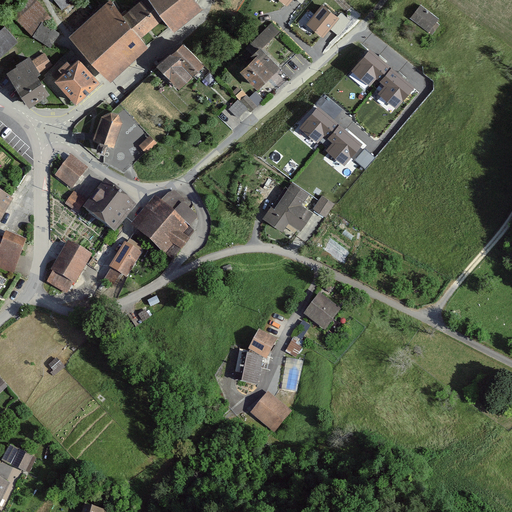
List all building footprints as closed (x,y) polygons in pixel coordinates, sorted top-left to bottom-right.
[(6,0),(3,4),(34,38),(57,47),(64,31),(48,25),(53,20),(35,0),(6,0)] [(51,0),(52,0),(61,12),(76,0),(51,0)] [(156,0),(145,0),(128,14),(147,37),(170,17),(156,0)] [(156,0),(170,17),(181,30),(209,8),(202,0),(156,0)] [(147,37),(128,14),(115,1),(75,37),(113,83),(152,48),(147,37)] [(324,36),(341,15),(324,1),(307,23),(324,36)] [(413,19),(430,32),(440,19),(423,6),(413,19)] [(332,27),(339,33),(350,20),(343,14),(332,27)] [(283,32),(273,22),(246,46),(256,57),(283,32)] [(0,60),(21,44),(8,27),(0,33),(0,60)] [(184,41),(157,66),(181,91),(207,67),(184,41)] [(353,69),(371,84),(378,76),(386,83),(379,91),(398,108),(417,86),(372,47),(353,69)] [(261,89),(282,68),(266,51),(244,73),(261,89)] [(53,67),(46,54),(36,60),(35,58),(9,73),(31,110),(57,94),(43,72),(53,67)] [(78,103),(102,82),(81,59),(57,80),(78,103)] [(238,119),(261,100),(252,89),(229,108),(238,119)] [(346,164),(365,142),(320,104),(302,125),(326,146),(325,147),(346,164)] [(107,144),(114,146),(122,121),(119,112),(110,109),(101,113),(93,139),(99,141),(96,149),(105,152),(107,144)] [(159,143),(152,135),(140,147),(147,155),(159,143)] [(366,147),(356,158),(366,167),(376,156),(366,147)] [(89,169),(72,156),(55,178),(72,191),(89,169)] [(313,189),(296,178),(268,220),(285,231),(290,223),(301,231),(313,214),(301,206),(313,189)] [(108,182),(86,211),(115,233),(137,204),(108,182)] [(0,225),(16,201),(0,190),(0,225)] [(161,201),(156,196),(133,225),(174,257),(196,228),(193,225),(198,218),(172,191),(161,201)] [(88,202),(75,193),(66,205),(79,214),(88,202)] [(313,208),(326,216),(335,203),(322,195),(313,208)] [(30,243),(9,233),(0,252),(0,266),(16,273),(30,243)] [(93,255),(71,242),(48,282),(71,295),(93,255)] [(144,253),(127,243),(111,269),(129,279),(144,253)] [(305,316),(327,333),(344,312),(322,295),(305,316)] [(267,362),(279,342),(262,331),(250,351),(267,362)] [(293,338),(287,350),(297,355),(304,344),(293,338)] [(239,383),(259,386),(263,361),(258,358),(244,355),(239,383)] [(295,394),(303,361),(284,357),(276,389),(295,394)] [(52,371),(61,363),(56,358),(47,366),(52,371)] [(0,400),(11,390),(0,378),(0,400)] [(250,415),(271,434),(290,413),(269,394),(250,415)] [(11,467),(24,474),(32,458),(19,451),(11,467)] [(0,477),(0,505),(11,483),(0,477)]
